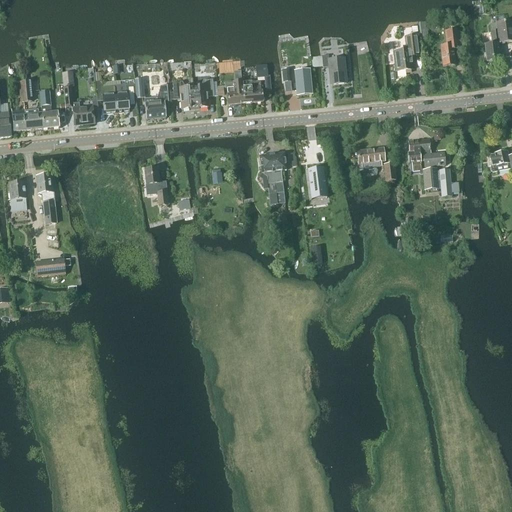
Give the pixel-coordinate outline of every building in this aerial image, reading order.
[(485,46),(487,62),(500,61),(498,44),(511,42),(511,22),(497,24),(497,31),(491,32),(492,45),(485,46)] [(425,23),(419,24),(420,35),(419,36),(420,45),(428,44),(427,39),(429,39),(428,29),(426,30),(425,23)] [(442,68),(455,66),(453,51),(458,50),(456,30),(445,31),(446,46),(440,47),(442,68)] [(394,37),(389,44),(394,47),(399,40),(394,37)] [(414,70),(412,58),(419,57),(418,51),(417,37),(405,39),(407,51),(393,53),(396,73),(414,70)] [(321,57),(322,67),(322,69),(329,69),(331,86),(346,85),(344,59),(329,60),(329,56),(321,57)] [(312,68),(322,67),(321,57),(311,58),(312,68)] [(268,78),(267,68),(256,69),(257,79),(268,78)] [(290,70),(282,71),(283,77),(283,78),(284,83),(292,82),(290,70)] [(297,97),(312,95),(310,71),(295,73),(297,97)] [(21,83),(19,83),(21,104),(32,103),(30,82),(29,82),(28,77),(26,78),(26,72),(20,73),(21,83)] [(74,73),(63,74),(64,89),(66,105),(66,108),(66,109),(73,108),(75,127),(95,125),(93,108),(80,110),(79,105),(74,105),(72,88),(75,88),(74,73)] [(101,73),(94,74),(95,83),(102,83),(101,73)] [(143,80),(135,80),(137,99),(144,99),(143,80)] [(193,88),(195,110),(208,109),(207,98),(214,98),(213,81),(203,82),(201,87),(193,88)] [(233,89),(227,89),(227,95),(228,107),(244,105),(243,88),(243,83),(242,82),(233,83),(233,89)] [(260,82),(243,83),(243,88),(244,105),(263,104),(262,92),(261,92),(260,87),(260,82)] [(97,101),(103,101),(105,116),(118,115),(115,87),(103,88),(103,83),(102,83),(95,83),(97,98),(97,101)] [(173,93),(168,94),(169,101),(181,100),(182,111),(195,110),(193,88),(187,88),(182,83),(173,84),(173,93)] [(135,85),(115,87),(118,115),(130,113),(129,110),(137,109),(135,85)] [(156,99),(145,100),(145,105),(146,121),(166,119),(166,111),(170,111),(167,87),(167,86),(160,87),(158,96),(156,95),(156,99)] [(50,92),(40,93),(41,108),(42,115),(43,130),(59,129),(58,113),(52,114),(50,92)] [(0,112),(0,108),(0,104),(0,138),(11,138),(8,113),(1,114),(1,113),(0,112)] [(25,116),(24,116),(25,132),(43,130),(42,115),(39,115),(38,110),(29,111),(25,112),(25,116)] [(24,116),(25,116),(25,112),(12,113),(14,133),(25,132),(24,116)] [(419,142),(421,163),(424,163),(424,169),(445,167),(444,154),(431,155),(429,141),(419,142)] [(420,172),(420,176),(422,175),(424,191),(425,191),(426,195),(438,194),(437,191),(439,191),(437,170),(422,171),(421,163),(419,142),(409,143),(410,154),(408,154),(409,165),(412,165),(413,173),(420,172)] [(360,152),(357,152),(358,166),(361,165),(362,169),(382,167),(381,163),(385,162),(383,149),(360,152)] [(511,156),(509,157),(508,152),(489,156),(493,174),(510,170),(511,177),(511,156)] [(272,156),(278,205),(285,204),(281,172),(287,172),(285,154),(272,156)] [(270,206),(278,205),(272,156),(260,157),(262,175),(267,178),(270,206)] [(394,164),(383,166),(385,182),(396,180),(394,164)] [(323,168),(307,170),(311,200),(326,198),(323,168)] [(158,169),(145,171),(146,185),(145,185),(147,197),(157,196),(159,208),(168,207),(167,192),(166,183),(160,183),(158,169)] [(441,199),(452,198),(451,195),(459,194),(458,185),(451,186),(449,171),(439,172),(441,199)] [(50,176),(37,178),(39,195),(43,194),(43,203),(46,225),(57,224),(55,202),(50,203),(49,194),(54,193),(53,184),(51,185),(50,176)] [(24,183),(9,185),(11,202),(11,206),(15,205),(15,212),(27,210),(26,206),(26,201),(24,183)] [(188,201),(179,203),(180,211),(190,209),(188,201)] [(321,247),(311,248),(313,264),(322,264),(321,247)] [(64,259),(35,261),(37,278),(65,276),(64,259)]
